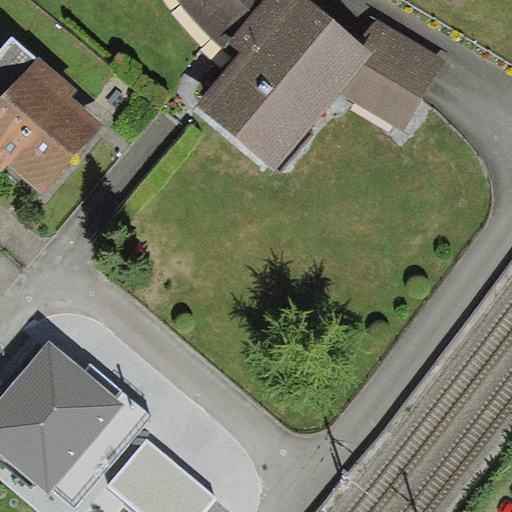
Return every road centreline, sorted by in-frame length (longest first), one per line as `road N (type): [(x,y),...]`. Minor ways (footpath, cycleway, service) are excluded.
road 1 (residential): [(0,326),(52,297),(93,306),(310,476)]
road 2 (residential): [(310,476),(511,222)]
